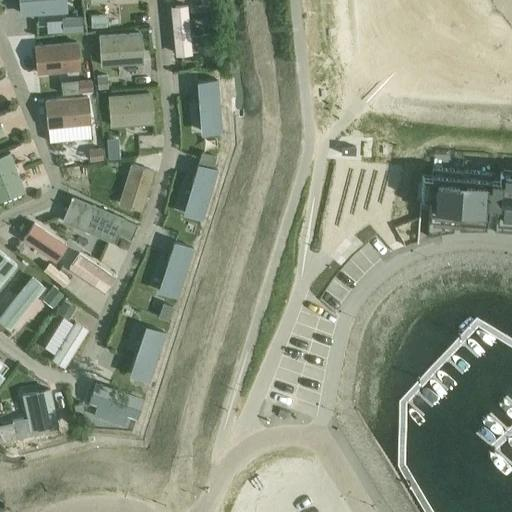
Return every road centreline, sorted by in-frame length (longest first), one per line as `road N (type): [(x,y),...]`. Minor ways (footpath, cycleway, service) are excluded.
road 1 (unclassified): [(313,440),(344,319),(369,282),(437,244),(511,244)]
road 2 (unclassified): [(200,511),(226,469),(253,445),(313,440)]
